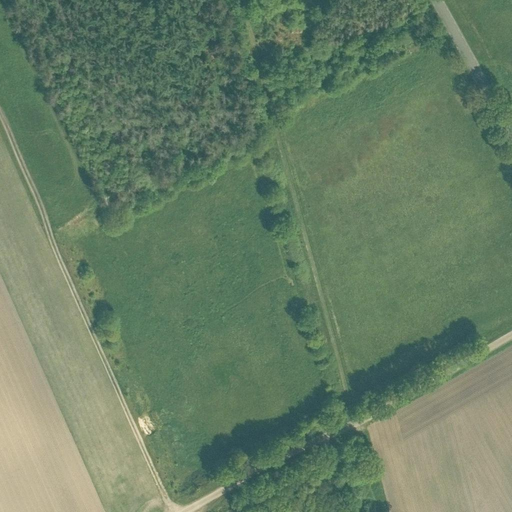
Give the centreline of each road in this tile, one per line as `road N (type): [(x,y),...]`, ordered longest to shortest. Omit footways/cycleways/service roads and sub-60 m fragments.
road 1 (unclassified): [(178,511),(511,333)]
road 2 (unknown): [(172,511),(46,228)]
road 3 (tertiary): [(511,136),(436,0)]
